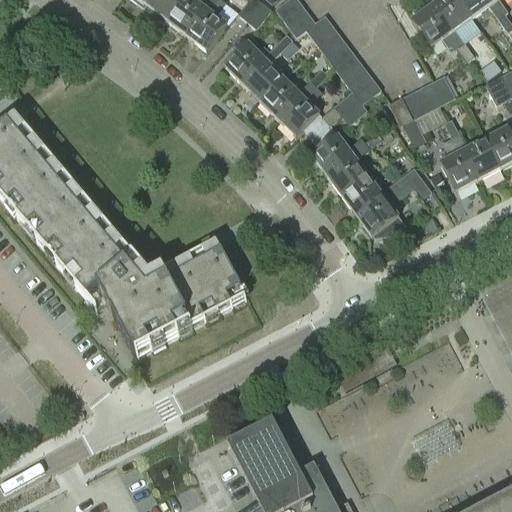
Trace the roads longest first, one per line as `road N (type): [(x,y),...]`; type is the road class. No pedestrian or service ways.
road 1 (residential): [(360,310),(246,168),(159,78),(54,0)]
road 2 (residential): [(131,434),(360,310)]
road 3 (residential): [(0,281),(131,434)]
road 4 (residential): [(360,310),(511,229)]
road 5 (residential): [(0,501),(131,434)]
